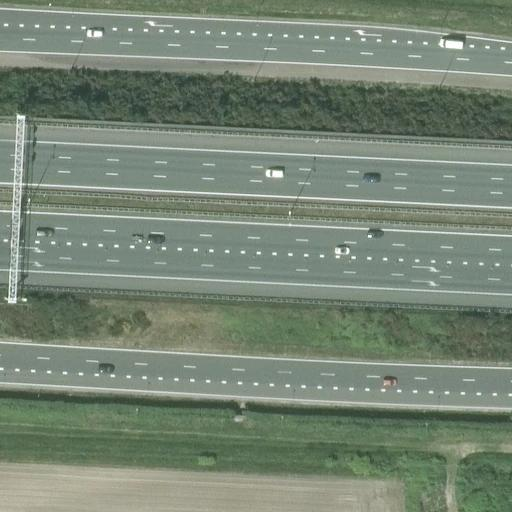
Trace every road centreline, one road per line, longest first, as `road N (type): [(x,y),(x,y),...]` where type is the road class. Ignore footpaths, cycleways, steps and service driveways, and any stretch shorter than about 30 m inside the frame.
road 1 (trunk): [(0,357),(511,383)]
road 2 (motorway): [(0,233),(511,258)]
road 3 (trunk): [(511,65),(0,41)]
road 4 (motorway): [(511,189),(0,166)]
road 5 (track): [(454,451),(0,431)]
